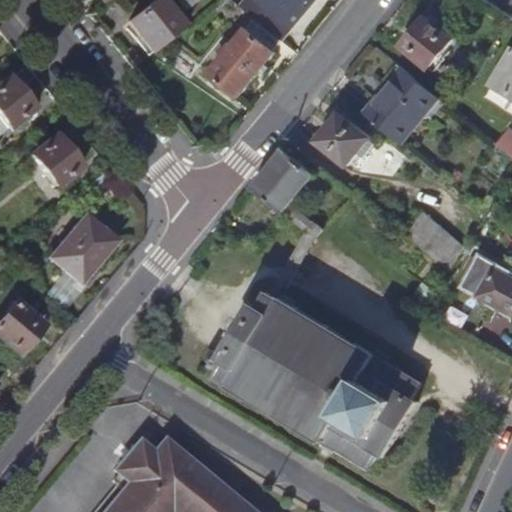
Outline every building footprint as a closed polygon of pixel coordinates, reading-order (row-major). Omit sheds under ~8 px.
[(154,52),(186,27),(165,0),(157,0),(129,22),(154,52)] [(247,0),(242,7),(262,24),(281,41),(316,0),(315,0),(247,0)] [(457,25),(429,4),(407,31),(434,54),(457,25)] [(281,41),(262,24),(255,33),(249,29),(234,47),(232,44),(229,47),(225,45),(221,49),(224,52),(222,56),(225,58),(211,73),(239,98),(278,52),(274,49),(281,41)] [(511,47),(510,46),(487,81),(511,98),(511,47)] [(362,106),(401,136),(445,81),(406,51),(362,106)] [(8,76),(0,82),(0,119),(8,130),(34,109),(8,76)] [(341,105),(318,133),(348,156),(369,129),(341,105)] [(511,126),(511,127),(500,143),(511,151),(511,126)] [(57,136),(31,156),(54,189),(81,167),(57,136)] [(286,152),(254,191),(285,217),(289,212),(293,207),(317,178),(286,152)] [(408,225),(451,260),(467,236),(426,203),(408,225)] [(293,285),(325,231),(315,224),(293,207),(289,212),(285,217),(287,218),(308,234),(279,280),(270,295),(283,303),(285,299),(293,285)] [(83,216),(47,260),(78,286),(114,243),(83,216)] [(480,245),(461,277),(511,307),(511,271),(493,260),(495,255),(480,245)] [(297,306),(285,299),(283,303),(270,295),(261,309),(256,306),(241,329),(233,342),(222,359),(210,351),(200,368),(231,387),(228,391),(241,400),(244,395),(323,444),(325,442),(371,471),(381,455),(384,457),(416,404),(411,400),(420,386),(374,358),(374,356),(296,308),(297,306)] [(12,303),(0,319),(0,343),(20,359),(43,330),(12,303)] [(177,511),(180,509),(168,500),(195,467),(163,440),(152,455),(138,443),(114,474),(127,484),(104,511),(177,511)] [(249,511),(195,467),(168,500),(180,509),(183,511),(249,511)]
